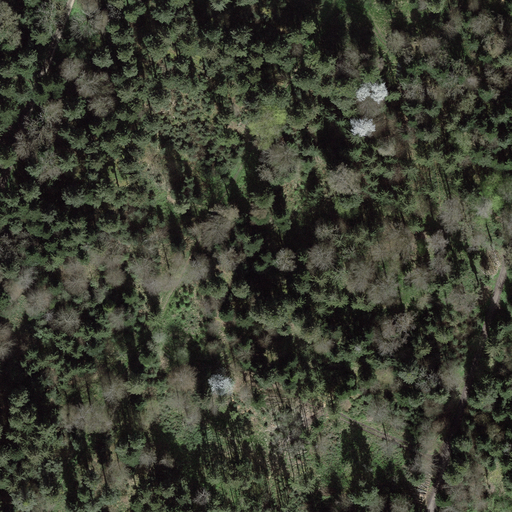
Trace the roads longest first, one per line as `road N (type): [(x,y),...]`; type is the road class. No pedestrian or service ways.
road 1 (track): [(429,511),(511,248)]
road 2 (track): [(72,0),(0,192)]
